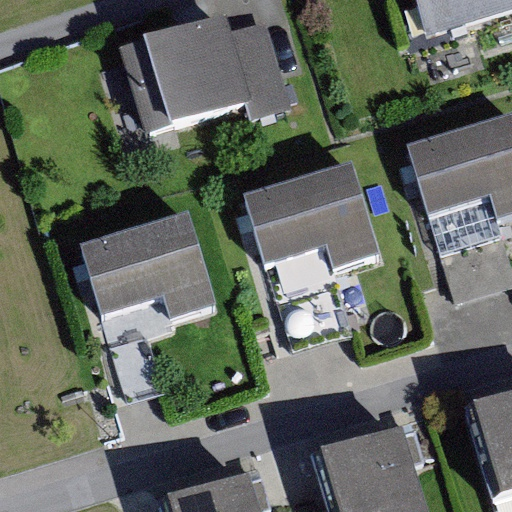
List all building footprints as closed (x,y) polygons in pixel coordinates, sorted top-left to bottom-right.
[(511,0),(427,0),(440,43),(511,20),(511,0)] [(238,30),(135,60),(159,144),(257,116),(259,126),(304,113),(280,32),(242,43),(238,30)] [(511,227),(511,132),(422,160),(442,226),(505,207),(511,227)] [(392,265),(365,177),(260,209),(278,273),(341,255),(348,278),(392,265)] [(442,226),(467,307),(511,293),(511,229),(511,227),(505,207),(442,226)] [(229,316),(201,225),(96,257),(117,328),(179,309),(185,329),(229,316)] [(278,273),(302,355),(365,337),(348,278),(341,255),(278,273)] [(159,345),(126,355),(142,407),(175,397),(159,345)] [(511,511),(511,415),(482,425),(509,511),(511,511)] [(417,449),(415,443),(330,470),(343,511),(436,511),(424,473),(435,469),(427,446),(417,449)] [(265,496),(263,490),(194,511),(282,511),(275,492),(265,496)]
